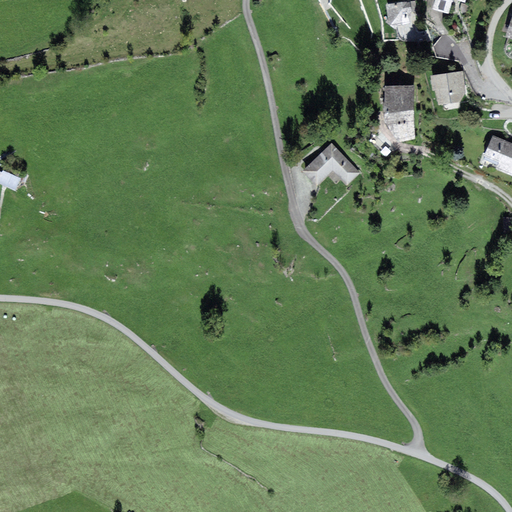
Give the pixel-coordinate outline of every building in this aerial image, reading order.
[(435,0),(433,8),(449,13),(452,0),(458,0),(465,2),(465,0),(435,0)] [(410,1),(386,4),(388,15),(389,25),(410,22),(412,12),(410,1)] [(463,71),(431,75),(433,90),(437,90),(439,105),(460,102),(466,92),(465,86),(463,71)] [(415,85),(385,86),(386,113),(414,110),(415,85)] [(415,139),(414,110),(386,113),(385,122),(399,142),(415,139)] [(481,161),(497,169),(509,141),(494,134),(481,161)] [(511,142),(509,141),(497,169),(511,175),(511,142)] [(361,173),(332,143),(303,171),(317,186),(333,172),(347,186),(361,173)] [(0,176),(0,182),(15,190),(21,178),(4,169),(0,176)]
